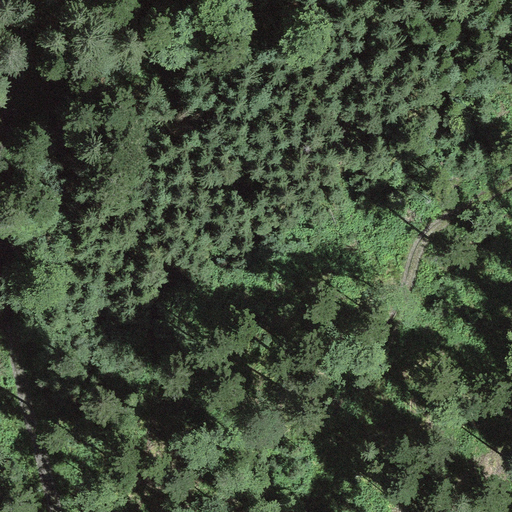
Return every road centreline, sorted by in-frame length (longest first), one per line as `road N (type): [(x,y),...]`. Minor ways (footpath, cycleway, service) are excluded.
road 1 (track): [(0,250),(41,511)]
road 2 (track): [(66,0),(0,245)]
